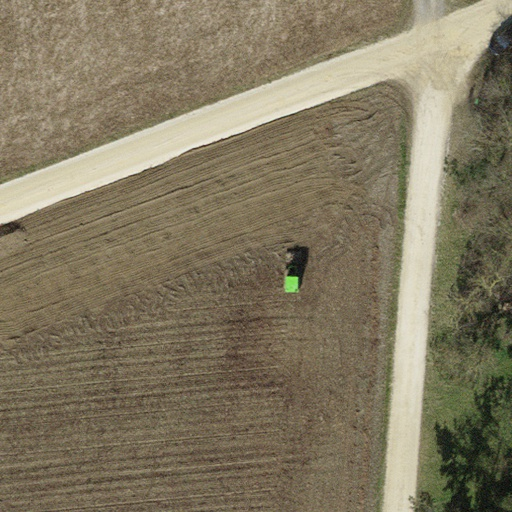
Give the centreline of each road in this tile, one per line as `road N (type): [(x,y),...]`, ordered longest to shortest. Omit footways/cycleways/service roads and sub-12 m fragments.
road 1 (track): [(0,201),(511,13)]
road 2 (track): [(414,511),(437,40),(430,0)]
